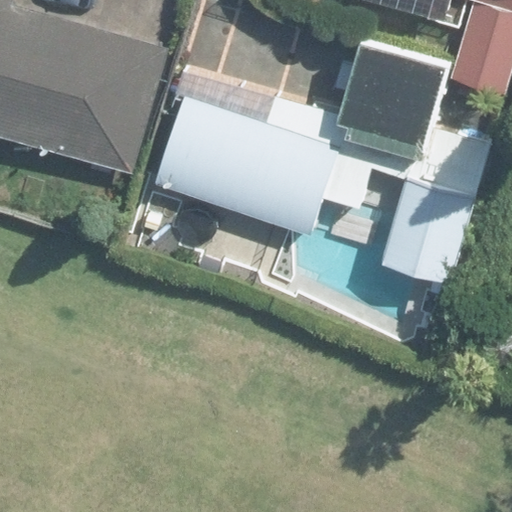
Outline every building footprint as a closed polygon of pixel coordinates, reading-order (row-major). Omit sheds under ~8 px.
[(0,0),(0,125),(139,166),(176,36),(50,0),(0,0)] [(511,0),(482,0),(465,75),(511,85),(511,79),(511,0)] [(460,47),(371,26),(351,114),(439,135),(460,47)] [(344,139),(194,85),(162,174),(312,228),(344,139)] [(488,195),(414,173),(390,256),(464,277),(488,195)] [(101,187),(60,174),(47,214),(89,227),(101,187)]
